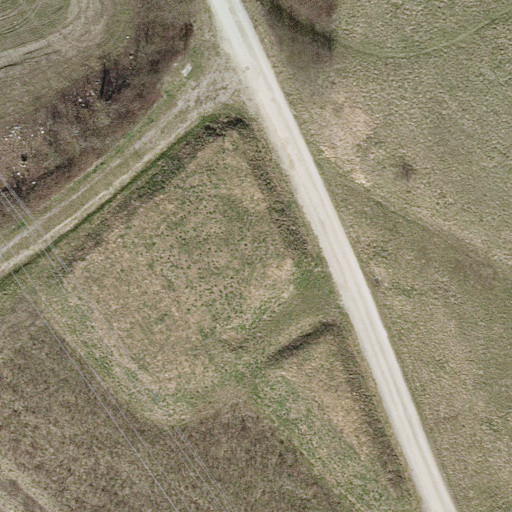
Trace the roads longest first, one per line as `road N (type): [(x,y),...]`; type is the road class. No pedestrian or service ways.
road 1 (track): [(221,0),(448,511)]
road 2 (track): [(251,65),(0,268)]
